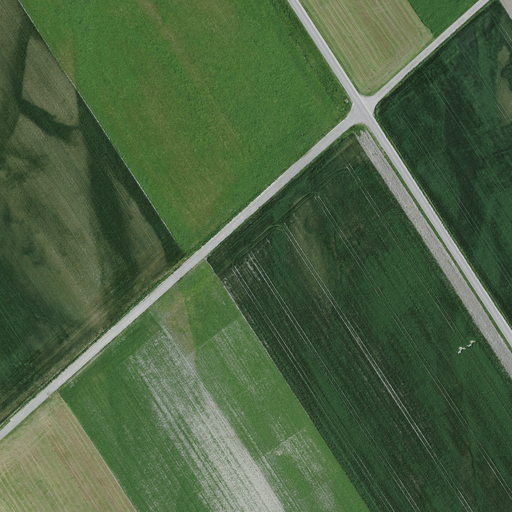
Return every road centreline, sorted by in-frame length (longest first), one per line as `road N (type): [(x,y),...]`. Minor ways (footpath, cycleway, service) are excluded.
road 1 (track): [(485,0),(0,435)]
road 2 (track): [(291,0),(511,341)]
